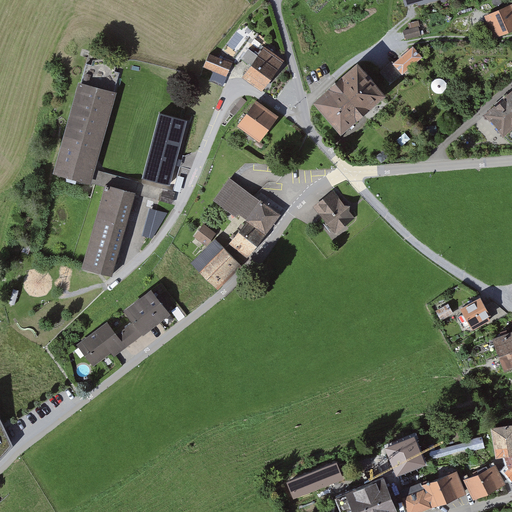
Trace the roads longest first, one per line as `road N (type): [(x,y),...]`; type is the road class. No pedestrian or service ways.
road 1 (residential): [(348,173),(294,205),(259,255),(203,308),(0,466)]
road 2 (residential): [(309,129),(253,90),(233,91),(155,248),(112,287)]
road 3 (unclassified): [(304,106),(381,47),(511,38)]
road 4 (residential): [(511,306),(412,241),(348,173)]
road 5 (residential): [(511,161),(348,173)]
